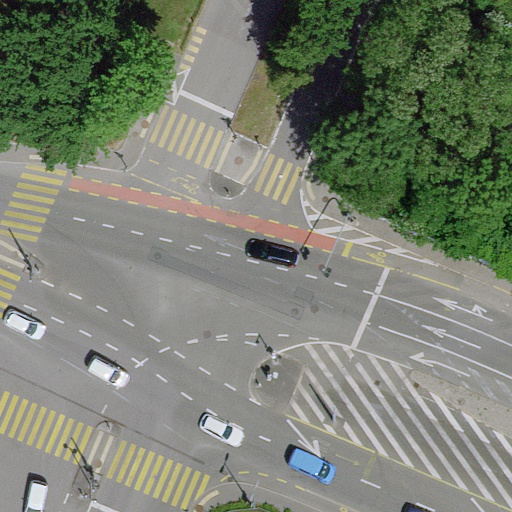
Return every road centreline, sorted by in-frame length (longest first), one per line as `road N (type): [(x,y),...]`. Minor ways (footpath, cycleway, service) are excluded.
road 1 (primary): [(511,355),(379,304),(234,262)]
road 2 (primary): [(173,395),(435,511)]
road 3 (unclassified): [(102,358),(36,511)]
road 4 (primary): [(154,239),(0,202)]
road 5 (unclassified): [(173,395),(234,262)]
road 6 (unclassified): [(154,239),(102,358)]
road 7 (unclassified): [(121,511),(173,395)]
